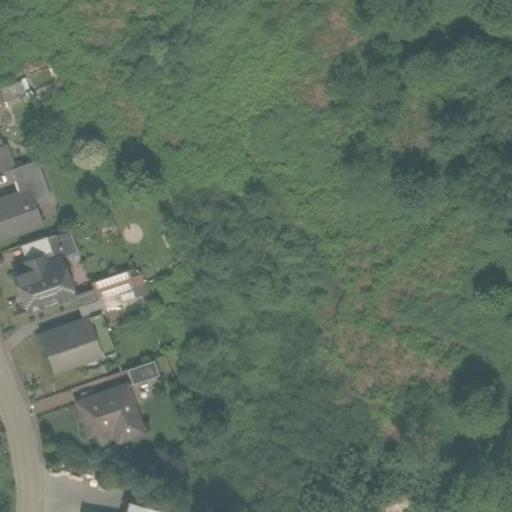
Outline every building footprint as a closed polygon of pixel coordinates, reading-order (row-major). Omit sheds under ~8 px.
[(7,152),(0,154),(0,178),(15,173),(7,152)] [(38,166),(12,176),(20,198),(28,195),(34,212),(52,205),(38,166)] [(20,198),(0,204),(0,246),(41,233),(34,212),(28,195),(20,198)] [(17,249),(23,266),(57,254),(59,260),(73,255),(65,233),(17,249)] [(23,266),(9,270),(23,316),(64,303),(73,300),(72,298),(59,260),(57,254),(23,266)] [(81,315),(84,320),(124,309),(120,296),(134,292),(128,273),(89,285),(91,291),(72,298),(73,300),(64,303),(68,314),(76,311),(77,316),(81,315)] [(84,320),(35,337),(48,378),(98,361),(84,320)] [(151,364),(124,373),(129,388),(156,379),(151,364)] [(71,404),(84,440),(108,431),(114,449),(144,438),(124,384),(71,404)]
